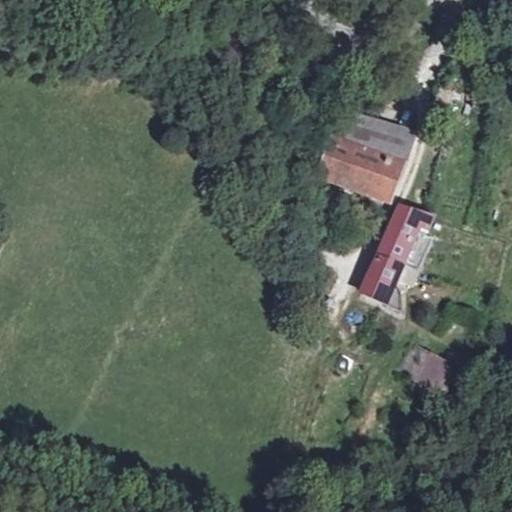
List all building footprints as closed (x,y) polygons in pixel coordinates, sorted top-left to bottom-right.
[(450,81),(447,93),(457,94),(462,96),(464,84),(450,81)] [(457,94),(447,93),(441,91),(435,111),(452,115),(457,94)] [(414,136),(346,114),(320,175),(390,203),(414,136)] [(406,267),(420,273),(433,243),(425,240),(433,222),(405,213),(397,219),(363,297),(401,316),(402,301),(393,295),(399,283),(406,267)] [(413,289),(420,273),(406,267),(399,283),(413,289)] [(400,373),(420,384),(435,357),(415,346),(400,373)] [(435,357),(420,384),(439,394),(454,368),(435,357)]
